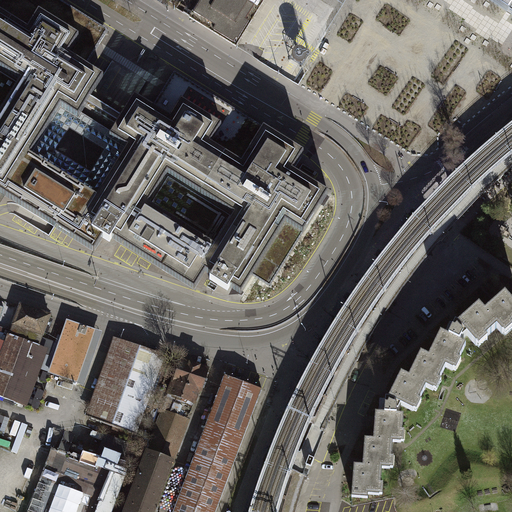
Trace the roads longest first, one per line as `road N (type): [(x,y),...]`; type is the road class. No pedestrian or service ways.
road 1 (primary): [(83,0),(327,153),(351,191),(340,241),(283,310),(220,320),(134,300)]
road 2 (primary): [(374,185),(346,141),(125,0)]
road 3 (primary): [(191,335),(262,340),(308,317),(367,233),(374,185)]
road 4 (primary): [(0,270),(191,335)]
road 5 (tertiary): [(0,285),(112,322),(191,335)]
road 6 (residential): [(511,108),(440,166),(374,185)]
road 7 (tertiary): [(134,300),(87,266),(0,236)]
road 8 (primary): [(134,300),(0,255)]
